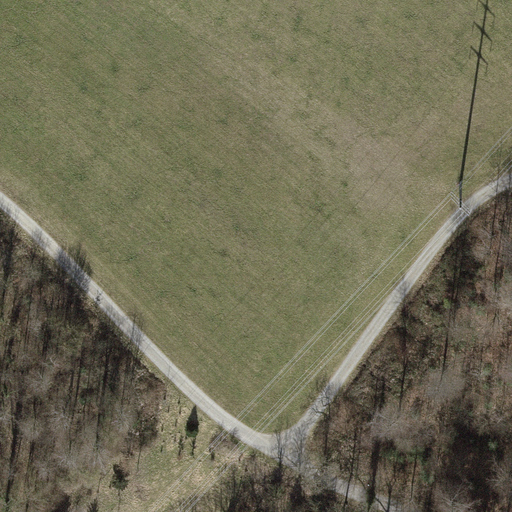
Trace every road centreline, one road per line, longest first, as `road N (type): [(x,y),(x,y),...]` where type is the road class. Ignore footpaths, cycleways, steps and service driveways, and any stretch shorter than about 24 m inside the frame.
road 1 (track): [(0,199),(230,424),(343,489),(401,511)]
road 2 (track): [(281,456),(446,224),(511,177)]
